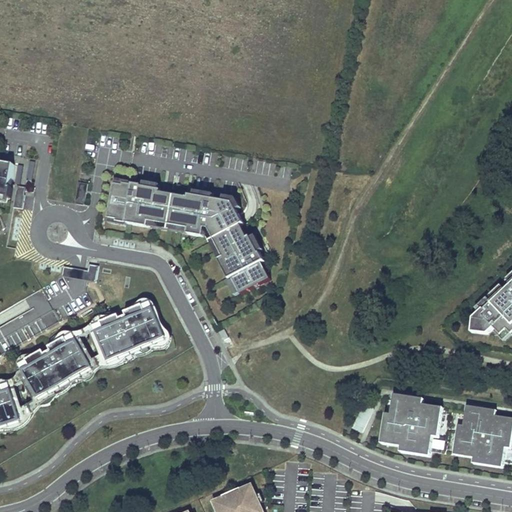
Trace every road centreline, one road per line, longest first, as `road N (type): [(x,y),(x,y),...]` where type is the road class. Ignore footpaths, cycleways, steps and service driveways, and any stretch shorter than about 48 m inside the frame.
road 1 (residential): [(215,426),(279,432),(407,481),(511,499)]
road 2 (residential): [(215,426),(210,358),(165,270),(154,260),(100,251)]
road 3 (residential): [(31,506),(118,449),(215,426)]
road 4 (residential): [(100,251),(58,213),(42,221),(41,242),(88,251)]
